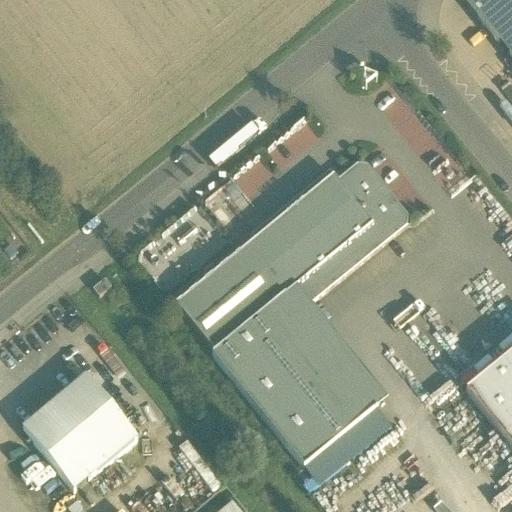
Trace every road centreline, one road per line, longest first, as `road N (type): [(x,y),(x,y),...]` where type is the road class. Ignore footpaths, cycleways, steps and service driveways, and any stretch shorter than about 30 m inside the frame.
road 1 (residential): [(0,318),(395,19)]
road 2 (residential): [(511,171),(395,19)]
